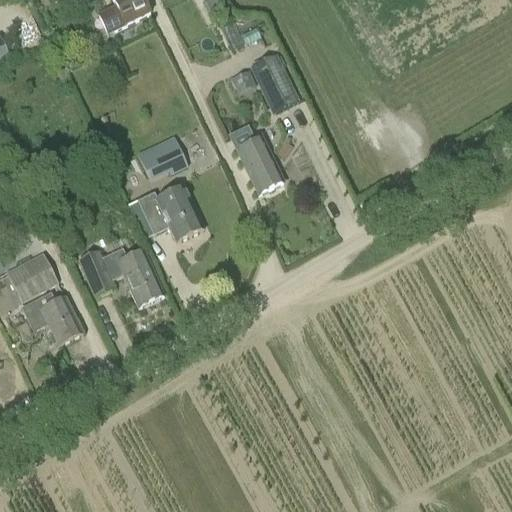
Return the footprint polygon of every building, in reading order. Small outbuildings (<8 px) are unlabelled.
[(113,0),(115,2),(113,3),(117,12),(106,18),(114,36),(151,19),(142,0),(113,0)] [(0,67),(10,62),(0,42),(0,67)] [(276,117),(277,117),(299,106),(277,59),(254,71),(259,83),(276,117)] [(248,132),(230,141),(236,155),(258,199),(282,187),(261,143),(255,146),(248,132)] [(174,141),(138,159),(148,183),(151,189),(188,171),(174,141)] [(176,248),(203,235),(183,192),(157,204),(154,197),(127,210),(144,245),(169,233),(176,248)] [(112,286),(123,280),(138,313),(164,301),(144,256),(127,264),(123,253),(102,263),(98,255),(78,265),(94,303),(115,293),(112,286)] [(51,275),(14,295),(21,309),(58,289),(51,275)] [(56,307),(51,298),(23,312),(20,313),(33,339),(48,331),(58,351),(83,339),(64,302),(56,307)]
